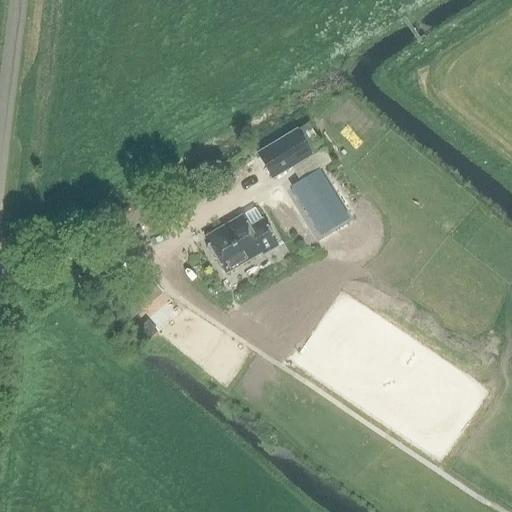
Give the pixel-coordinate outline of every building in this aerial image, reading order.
[(322,148),(307,124),(257,155),(272,179),(322,148)] [(313,155),(319,168),(333,162),(327,149),(313,155)] [(321,236),(345,221),(315,171),(291,186),(321,236)] [(225,273),(237,265),(240,266),(247,262),(248,259),(260,252),(263,256),(277,247),(260,218),(247,226),(242,218),(205,240),(207,243),(206,249),(212,259),(218,261),(225,273)] [(161,293),(152,282),(132,298),(141,309),(161,293)] [(176,316),(166,305),(147,321),(157,332),(176,316)] [(156,332),(146,322),(135,331),(145,342),(156,332)]
